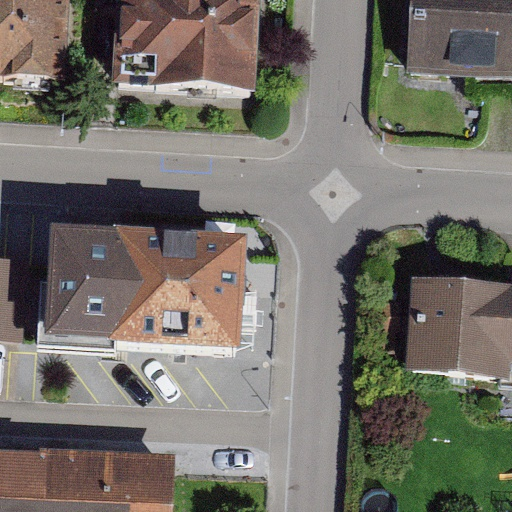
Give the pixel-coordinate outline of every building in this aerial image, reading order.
[(56,0),(0,0),(0,109),(47,113),(56,0)] [(259,0),(113,0),(108,105),(254,113),(259,0)] [(511,0),(405,0),(402,92),(511,96),(511,0)] [(232,264),(41,255),(35,369),(226,379),(232,264)] [(34,271),(0,270),(0,352),(31,354),(34,271)] [(511,304),(408,299),(402,394),(505,400),(506,379),(511,379),(511,304)] [(169,511),(170,477),(0,471),(0,511),(169,511)]
